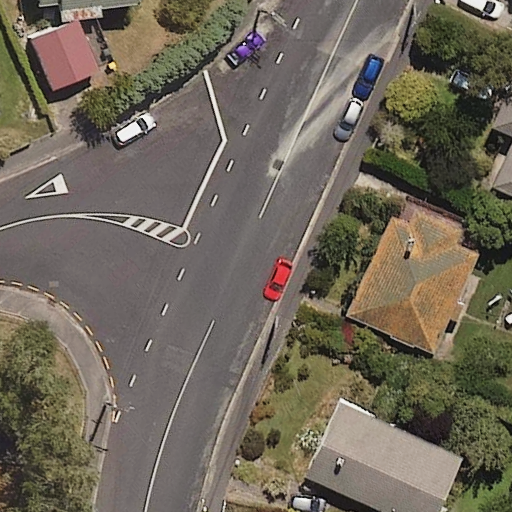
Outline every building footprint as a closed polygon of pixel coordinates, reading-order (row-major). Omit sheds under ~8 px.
[(127,1),(127,0),(28,0),(29,9),(56,7),(56,14),(98,11),(97,3),(127,1)] [(93,70),(70,16),(25,35),(48,89),(93,70)] [(511,189),(511,71),(492,117),(511,125),(511,135),(492,180),(511,189)] [(407,216),(389,208),(345,310),(433,348),(448,314),(457,318),(466,298),(456,294),(477,246),(466,242),(473,224),(415,199),(407,216)] [(430,511),(461,452),(340,391),(303,464),(397,511),(430,511)]
